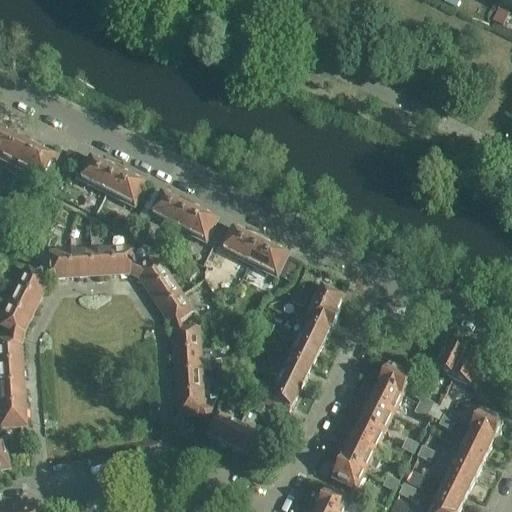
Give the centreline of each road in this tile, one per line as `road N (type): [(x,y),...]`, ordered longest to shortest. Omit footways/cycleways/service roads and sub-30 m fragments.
road 1 (unclassified): [(389,283),(0,94)]
road 2 (residential): [(281,510),(389,283)]
road 3 (residential): [(73,492),(189,469),(281,510)]
road 4 (unclassified): [(511,340),(389,283)]
